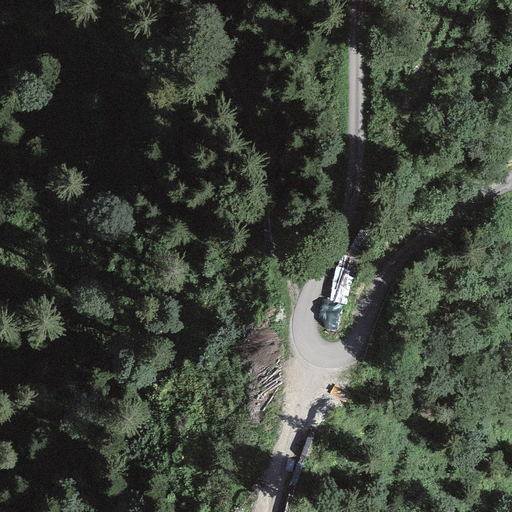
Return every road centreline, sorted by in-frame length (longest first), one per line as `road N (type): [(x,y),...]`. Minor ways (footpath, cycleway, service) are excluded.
road 1 (track): [(511,181),(393,263),(354,344),(329,355),(313,347),(306,307),(348,203),(360,135),(358,0)]
road 2 (track): [(211,0),(306,307)]
road 3 (track): [(268,511),(324,354)]
